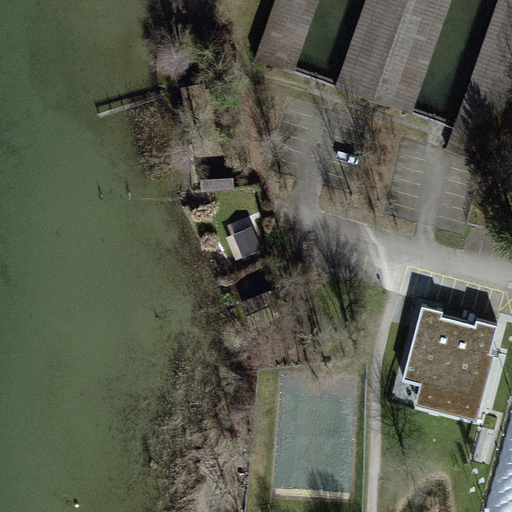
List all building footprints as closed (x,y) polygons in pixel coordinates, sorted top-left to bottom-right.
[(293,72),(318,0),(272,0),(252,58),(293,72)] [(451,0),(366,0),(335,90),(409,121),(451,0)] [(511,86),(511,0),(497,0),(449,139),(489,152),(511,86)] [(233,177),(201,179),(202,190),(234,188),(233,177)] [(237,244),(212,260),(223,278),(266,251),(249,224),(231,235),(237,244)] [(269,292),(243,302),(250,320),(276,311),(269,292)] [(496,330),(419,310),(413,332),(427,335),(412,391),(467,405),(476,373),(488,376),(496,345),(493,344),(496,330)]
